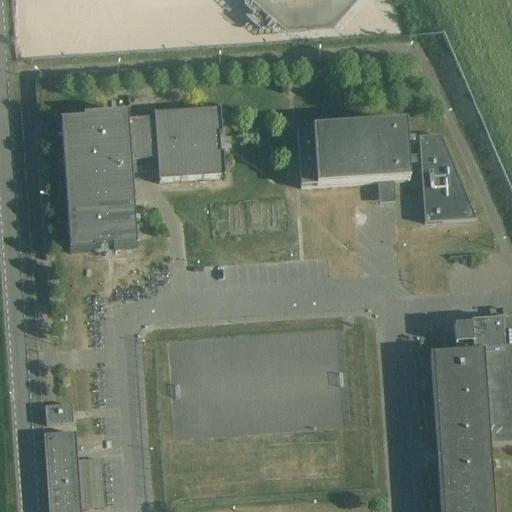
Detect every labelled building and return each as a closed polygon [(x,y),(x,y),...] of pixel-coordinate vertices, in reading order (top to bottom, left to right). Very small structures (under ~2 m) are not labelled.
[(156,187),(222,182),(217,114),(151,119),(152,123),(128,124),(128,120),(58,125),(66,255),(136,250),(130,164),(154,163),(156,187)] [(407,158),(406,143),(406,138),(405,125),(358,128),(344,129),(296,132),(300,190),(377,185),(392,184),(409,183),(408,165),(419,164),(423,225),(475,222),(440,138),(418,139),(419,157),(407,158)] [(511,321),(502,322),(490,323),(470,324),(470,327),(462,327),(454,328),(453,328),(453,334),(455,355),(444,356),(429,357),(429,359),(436,450),(436,451),(437,464),(437,465),(439,511),(493,511),(490,470),(490,469),(490,461),(489,447),(511,445),(511,321)] [(444,356),(455,355),(453,334),(443,335),(444,356)] [(44,426),(71,425),(69,406),(43,407),(44,426)] [(74,452),(73,438),(75,438),(75,435),(44,438),(43,438),(42,438),(43,440),(45,440),(49,511),(78,511),(74,460),(74,452)]
